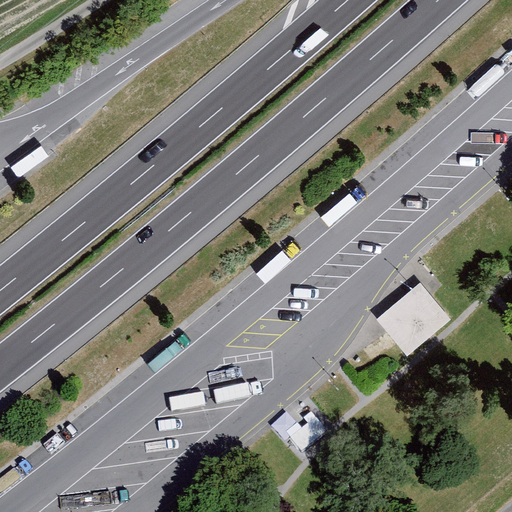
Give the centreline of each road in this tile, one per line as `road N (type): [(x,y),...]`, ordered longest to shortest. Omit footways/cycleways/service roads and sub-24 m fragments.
road 1 (motorway): [(0,368),(439,0)]
road 2 (motorway): [(347,0),(0,289)]
